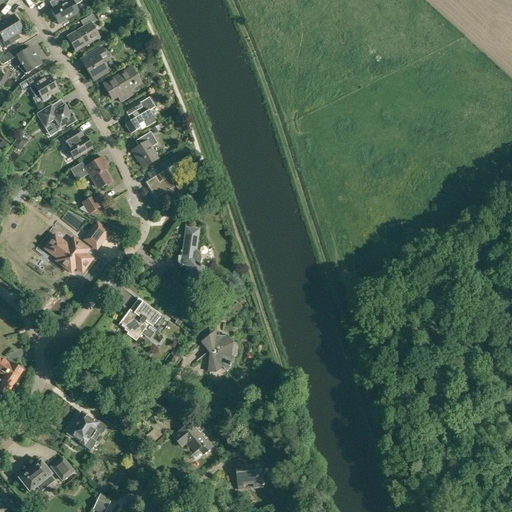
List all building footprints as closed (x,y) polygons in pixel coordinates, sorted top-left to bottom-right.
[(51,10),(58,24),(79,13),(75,5),(82,1),(80,0),(54,0),(58,6),(51,10)] [(7,18),(13,11),(8,6),(1,14),(7,18)] [(67,37),(76,52),(99,37),(91,23),(96,20),(92,14),(80,21),(83,27),(67,37)] [(0,35),(0,44),(3,49),(20,38),(17,34),(22,31),(13,15),(2,22),(0,18),(0,34),(0,35)] [(21,64),(18,67),(25,74),(41,64),(31,47),(26,50),(22,44),(5,54),(0,59),(3,64),(17,57),(21,64)] [(84,66),(93,81),(108,72),(102,61),(108,58),(101,47),(90,54),(94,60),(84,66)] [(116,95),(120,102),(132,95),(128,88),(139,81),(130,67),(102,84),(108,94),(111,92),(113,97),(116,95)] [(40,95),(43,100),(58,91),(49,76),(43,79),(39,72),(25,81),(35,97),(40,95)] [(124,125),(130,134),(145,125),(146,127),(155,122),(149,110),(155,107),(149,97),(139,103),(138,101),(124,109),(131,121),(124,125)] [(52,134),(55,133),(57,132),(58,131),(62,127),(66,124),(67,126),(76,120),(70,112),(68,113),(64,106),(62,107),(58,102),(41,112),(47,124),(47,126),(46,128),(47,130),(48,132),(50,133),(52,134)] [(152,129),(155,133),(161,130),(158,125),(152,129)] [(55,140),(66,135),(64,131),(53,136),(55,140)] [(66,147),(74,159),(92,148),(85,136),(79,139),(74,131),(62,138),(66,144),(67,143),(69,146),(66,147)] [(139,160),(143,168),(158,159),(151,147),(157,143),(150,132),(135,141),(138,147),(132,151),(138,161),(139,160)] [(18,151),(26,142),(20,137),(13,146),(18,151)] [(145,182),(155,198),(168,190),(168,191),(178,185),(174,180),(180,176),(173,165),(171,166),(179,160),(176,155),(167,160),(146,173),(150,179),(145,182)] [(95,186),(97,189),(111,181),(109,177),(102,166),(106,163),(102,157),(84,168),(82,164),(70,171),(77,182),(89,175),(95,186)] [(80,209),(89,213),(89,214),(100,207),(93,196),(82,203),(84,206),(79,208),(80,209)] [(85,239),(97,248),(109,232),(97,223),(85,239)] [(183,284),(200,286),(199,284),(206,278),(204,276),(207,274),(206,272),(209,267),(210,265),(211,261),(211,258),(213,258),(213,253),(213,252),(211,248),(208,249),(207,246),(204,244),(202,242),(197,240),(199,230),(185,228),(181,261),(189,272),(184,275),(183,284)] [(56,261),(71,272),(76,265),(83,270),(92,259),(85,254),(88,250),(73,238),(68,245),(54,235),(46,246),(59,256),(56,261)] [(149,339),(154,333),(156,330),(152,327),(161,315),(138,299),(130,310),(133,313),(130,318),(126,315),(119,325),(125,329),(124,330),(128,332),(126,334),(136,341),(141,333),(149,339)] [(179,326),(184,320),(180,317),(180,316),(174,311),(169,316),(176,321),(175,323),(179,326)] [(210,369),(215,370),(221,365),(224,369),(231,364),(232,355),(236,356),(237,346),(234,342),(231,344),(224,335),(222,335),(222,333),(216,332),(203,342),(209,350),(209,353),(211,356),(210,369)] [(10,364),(0,357),(0,374),(3,376),(0,380),(0,392),(5,396),(23,369),(12,362),(10,364)] [(160,413),(165,418),(173,411),(169,407),(160,413)] [(107,411),(105,410),(100,418),(112,426),(116,421),(114,418),(113,416),(111,415),(109,413),(107,411)] [(69,432),(85,442),(82,446),(90,451),(96,442),(95,441),(99,435),(100,436),(102,433),(102,434),(106,429),(105,429),(106,427),(98,421),(96,425),(81,415),(69,432)] [(227,429),(231,434),(241,426),(237,421),(227,429)] [(186,443),(194,452),(198,449),(203,455),(213,447),(207,440),(206,442),(205,442),(208,440),(202,433),(206,430),(199,422),(193,427),(189,422),(172,437),(181,447),(186,443)] [(144,437),(151,444),(161,435),(155,427),(144,437)] [(244,442),(247,446),(253,441),(250,437),(244,442)] [(73,472),(62,458),(51,467),(62,481),(73,472)] [(33,467),(26,473),(19,478),(18,479),(19,480),(19,479),(29,492),(29,493),(30,492),(37,486),(41,491),(47,486),(44,481),(50,475),(51,476),(51,475),(51,474),(41,462),(40,461),(39,462),(40,462),(33,467)] [(235,464),(238,489),(243,489),(242,484),(253,483),(253,487),(262,486),(260,465),(248,466),(247,462),(235,464)] [(0,493),(0,511),(2,511),(11,505),(1,492),(0,493)] [(97,500),(108,506),(111,500),(100,494),(97,500)] [(93,509),(97,511),(105,511),(108,506),(97,500),(93,509)]
